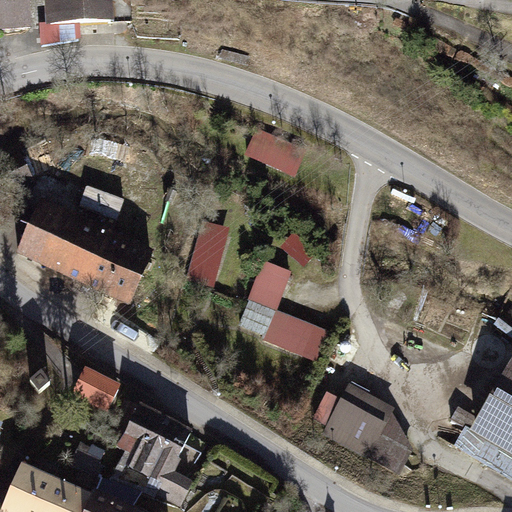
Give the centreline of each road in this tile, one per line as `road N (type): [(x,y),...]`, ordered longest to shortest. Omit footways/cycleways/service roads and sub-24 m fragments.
road 1 (tertiary): [(0,83),(129,59),(214,70),(374,144),(511,225)]
road 2 (tertiary): [(0,277),(368,511)]
